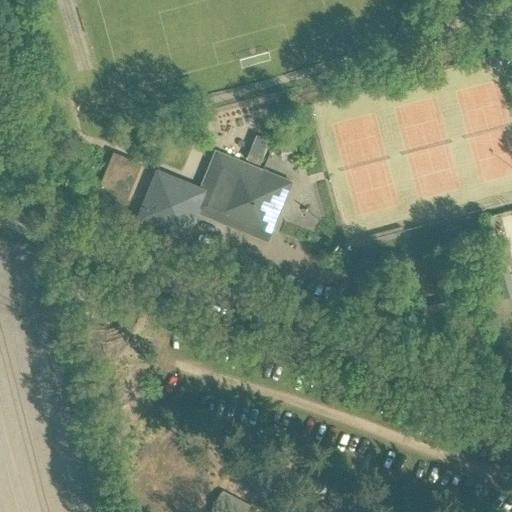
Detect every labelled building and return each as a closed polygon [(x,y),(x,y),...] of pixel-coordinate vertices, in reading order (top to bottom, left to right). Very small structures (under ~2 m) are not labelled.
[(442,40),(435,42),(437,49),(444,47),(442,40)] [(296,137),(280,138),(283,160),(299,159),(296,137)] [(179,179),(157,170),(147,192),(155,195),(153,201),(145,198),(136,220),(159,229),(162,222),(167,224),(164,232),(187,241),(196,218),(189,215),(191,210),(268,241),(292,182),(263,170),(272,148),(271,148),(262,170),(216,151),(204,180),(207,181),(204,189),(185,181),(181,189),(176,186),(179,179)] [(114,152),(90,211),(114,221),(118,223),(142,164),(138,163),(114,152)] [(481,222),(464,227),(466,234),(483,230),(481,222)] [(460,227),(445,231),(448,242),(463,238),(464,238),(461,227),(460,227)] [(511,277),(510,270),(497,273),(504,299),(511,297),(511,277)]
